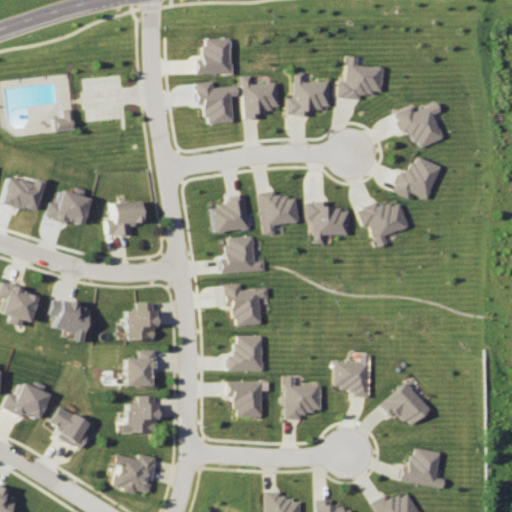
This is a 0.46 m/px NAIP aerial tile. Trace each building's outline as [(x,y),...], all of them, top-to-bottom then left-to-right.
[(222,31),(196,32),(196,49),(189,51),(189,66),(222,66),(222,31)] [(374,62),(335,59),(332,91),(352,93),(353,86),(372,87),(374,62)] [(273,74),(234,77),(238,113),(255,111),(255,103),(275,100),(273,74)] [(320,74),(280,76),(281,109),(303,108),(303,99),(321,99),(320,74)] [(205,75),(187,78),(191,98),(197,96),(201,117),(227,113),(222,80),(206,82),(205,75)] [(420,99),(406,104),(404,101),(388,107),(395,126),(401,123),(410,142),(433,134),(420,99)] [(53,118),(54,129),(73,127),(71,109),(61,110),(61,116),(53,118)] [(413,151),(405,165),(396,162),(387,182),(414,195),(431,161),(413,151)] [(28,183),(4,175),(0,188),(0,201),(29,211),(39,179),(30,176),(28,183)] [(238,185),(220,188),(223,196),(206,200),(211,225),(245,221),(238,185)] [(272,185),(253,187),(257,219),(292,214),(288,192),(273,193),(272,185)] [(53,202),(45,200),(41,217),(61,221),(61,220),(78,223),(84,195),(56,189),(53,202)] [(135,193),(106,196),(108,212),(100,213),(102,228),(124,227),(122,217),(138,215),(135,193)] [(390,197),(377,203),(370,193),(348,204),(357,222),(363,218),(368,231),(400,218),(390,197)] [(339,202),(325,202),(323,194),(301,195),(303,228),(341,227),(339,202)] [(244,231),(223,234),(224,249),(215,250),(218,267),(249,263),(244,231)] [(0,275),(0,307),(16,313),(25,290),(12,285),(14,279),(0,275)] [(235,277),(218,279),(221,299),(230,298),(230,320),(254,317),(252,282),(235,285),(235,277)] [(81,302),(47,292),(39,319),(74,330),(81,302)] [(143,303),(118,303),(119,332),(145,331),(143,303)] [(254,329),(231,329),(231,345),(221,345),(221,364),(254,363),(254,329)] [(147,343),(128,344),(129,351),(117,351),(117,380),(141,379),(142,364),(147,364),(147,343)] [(361,355),(328,355),(329,380),(346,379),(346,389),(360,388),(361,355)] [(255,375),(220,375),(220,391),(227,391),(228,408),(255,409),(255,375)] [(398,375),(375,398),(386,411),(391,405),(403,418),(421,401),(398,375)] [(14,376),(10,388),(5,386),(0,394),(0,400),(27,412),(40,388),(14,376)] [(314,379),(277,379),(277,412),(296,412),(296,404),(314,404),(314,379)] [(148,399),(118,398),(118,419),(113,420),(113,428),(148,428),(148,399)] [(51,400),(43,415),(56,421),(52,429),(71,438),(82,417),(51,400)] [(408,442),(405,458),(396,456),(392,475),(422,482),(429,446),(408,442)] [(146,452),(130,448),(129,452),(108,447),(104,459),(110,461),(105,479),(138,488),(146,452)] [(295,511),(294,495),(277,495),(277,485),(258,484),(258,511),(295,511)] [(399,487),(383,495),(377,489),(363,497),(372,511),(400,511),(411,506),(399,487)] [(0,511),(3,511),(12,495),(0,489),(0,511)] [(331,494),(311,494),(310,511),(345,511),(345,503),(330,502),(331,494)]
